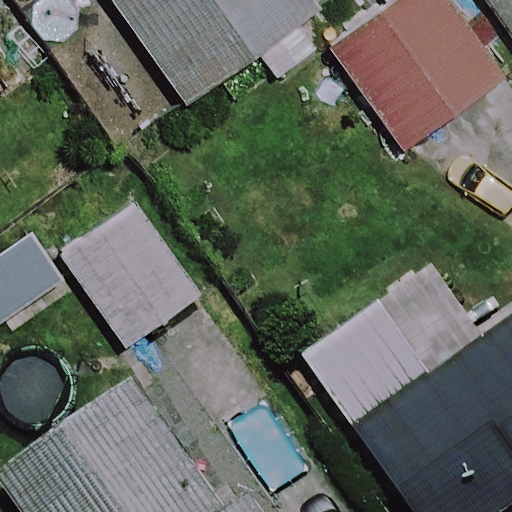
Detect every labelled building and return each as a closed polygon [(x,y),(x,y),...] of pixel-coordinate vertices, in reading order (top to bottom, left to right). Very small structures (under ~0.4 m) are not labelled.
[(294,0),(120,0),(190,97),(305,15),(294,0)] [(496,77),(441,0),(374,0),(310,46),(387,155),(496,77)] [(192,300),(133,206),(56,253),(114,348),(192,300)] [(511,511),(511,333),(429,388),(378,311),(298,363),(395,511),(511,511)] [(262,511),(219,447),(184,470),(133,393),(0,480),(0,490),(14,511),(262,511)]
